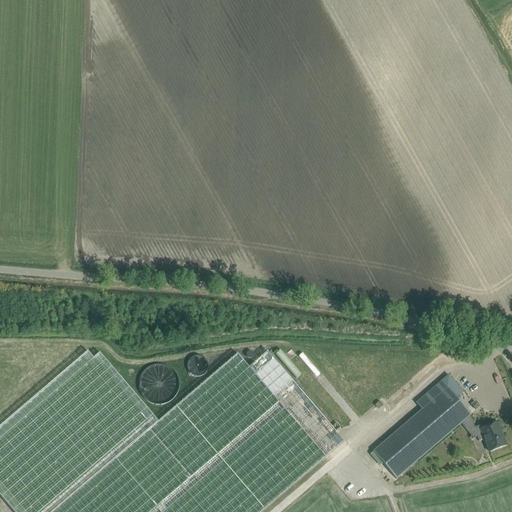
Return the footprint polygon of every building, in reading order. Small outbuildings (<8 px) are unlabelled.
[(0,495),(14,511),(261,511),(344,442),(267,352),(249,368),(237,354),(158,421),(99,353),(93,358),(88,351),(0,425),(0,495)] [(187,365),(187,366),(187,367),(187,368),(187,369),(187,370),(188,370),(188,371),(189,372),(190,373),(191,374),(192,375),(194,376),(195,376),(197,376),(199,376),(200,376),(201,376),(202,375),(203,375),(205,373),(206,372),(206,371),(207,370),(207,369),(208,368),(208,367),(208,366),(208,365),(208,364),(207,363),(207,362),(206,361),(206,360),(205,359),(203,357),(202,357),(201,356),(199,356),(197,356),(195,356),(194,356),(192,357),(191,357),(190,359),(189,359),(188,361),(188,362),(187,362),(187,363),(187,364),(187,365)] [(139,380),(139,385),(139,390),(141,394),(144,399),(149,402),(154,404),(159,405),(164,404),(169,402),(172,400),(176,396),(178,391),(179,385),(178,380),(176,375),(172,371),(169,368),(165,366),(160,365),(154,366),(149,368),(144,371),(141,376),(139,380)] [(422,410),(373,452),(379,460),(396,480),(461,424),(471,436),(472,438),(477,436),(479,441),(484,439),(489,452),(497,449),(506,445),(503,436),(501,437),(496,423),(481,429),(480,426),(475,428),(473,423),(474,423),(469,417),(471,416),(457,399),(463,393),(448,376),(416,404),(422,410)] [(379,401),(374,405),(378,409),(382,405),(379,401)] [(472,405),(468,409),(472,415),(477,411),(472,405)]
